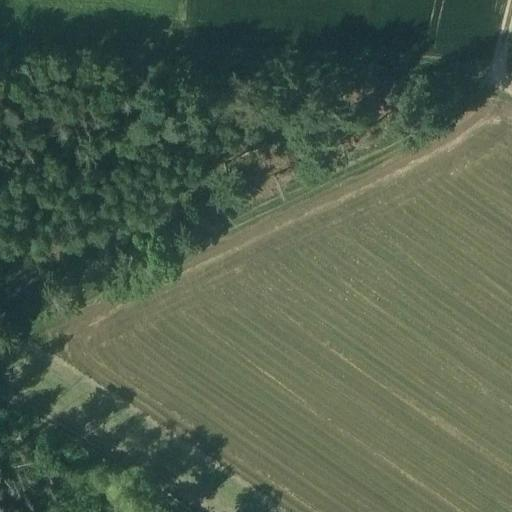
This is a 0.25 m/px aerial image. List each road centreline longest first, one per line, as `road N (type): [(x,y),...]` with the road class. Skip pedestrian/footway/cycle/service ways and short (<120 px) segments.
road 1 (track): [(495,89),(0,330)]
road 2 (track): [(495,89),(0,41)]
road 3 (track): [(172,511),(0,399)]
